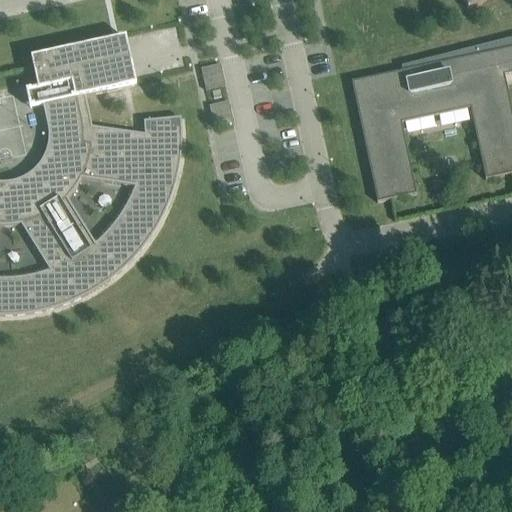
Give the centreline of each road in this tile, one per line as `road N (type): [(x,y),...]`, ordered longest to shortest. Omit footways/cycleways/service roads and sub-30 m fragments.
road 1 (track): [(342,242),(318,280),(0,446)]
road 2 (residential): [(460,511),(436,492),(341,280),(342,242)]
road 3 (residential): [(281,0),(342,242)]
road 4 (residential): [(342,242),(511,213)]
